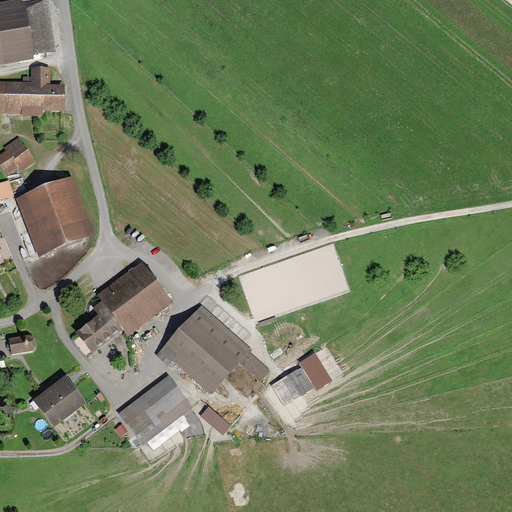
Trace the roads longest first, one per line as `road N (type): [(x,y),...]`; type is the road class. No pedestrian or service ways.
road 1 (residential): [(64,0),(104,237),(95,258),(48,298),(0,321)]
road 2 (track): [(511,202),(311,245),(212,282),(187,308)]
